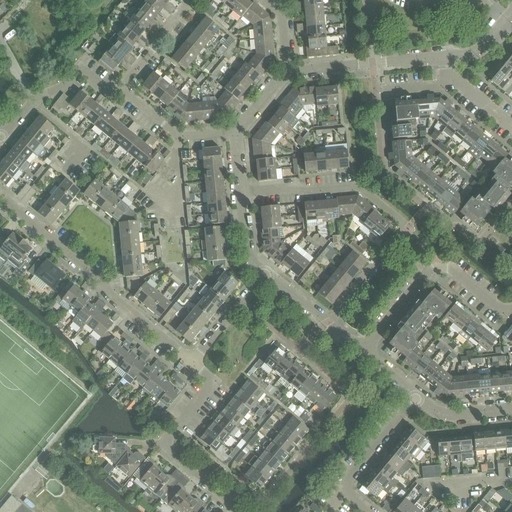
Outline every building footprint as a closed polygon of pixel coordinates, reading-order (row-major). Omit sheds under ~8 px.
[(159,0),(146,0),(145,2),(159,13),(163,8),(171,14),(173,11),(159,0)] [(169,0),(159,0),(173,11),(176,8),(168,2),(169,0)] [(227,0),(224,4),(232,11),(241,0),(227,0)] [(241,18),(242,16),(252,4),(246,0),(241,0),(232,11),(241,18)] [(145,2),(138,10),(159,28),(162,25),(154,18),(159,13),(145,2)] [(242,16),(253,25),(270,16),(253,2),(252,4),(242,16)] [(323,15),(322,5),(295,7),(295,11),(305,10),(306,17),(323,15)] [(210,17),(212,13),(206,8),(204,12),(210,17)] [(138,10),(131,19),(145,30),(149,25),(157,31),(159,28),(138,10)] [(17,12),(12,17),(16,21),(21,15),(17,12)] [(324,26),(323,15),(306,17),(306,24),(296,25),(297,29),(324,26)] [(253,25),(255,40),(272,38),(270,16),(253,25)] [(206,17),(199,25),(213,37),(220,28),(206,17)] [(131,19),(124,27),(146,45),(148,41),(141,35),(145,30),(131,19)] [(206,45),(213,37),(199,25),(192,34),(206,45)] [(326,37),(324,26),(297,29),(297,33),(307,32),(308,39),(326,37)] [(124,27),(117,35),(131,47),(131,46),(135,41),(143,48),(146,45),(124,27)] [(109,42),(112,45),(134,63),(136,60),(129,53),(133,48),(131,46),(131,47),(117,35),(116,34),(109,42)] [(199,53),(206,45),(192,34),(185,42),(199,53)] [(226,41),(223,45),(227,49),(231,45),(232,43),(234,41),(229,37),(226,41)] [(327,47),(326,37),(308,39),(309,49),(306,49),(307,58),(338,55),(337,46),(327,47)] [(255,40),(256,54),(274,60),(272,38),(255,40)] [(192,62),(199,53),(185,42),(178,50),(192,62)] [(91,52),(96,46),(93,43),(88,50),(91,52)] [(227,49),(230,51),(235,45),(232,43),(231,45),(227,49)] [(112,45),(105,53),(119,65),(124,60),(131,66),(134,63),(112,45)] [(185,70),(192,62),(178,50),(171,59),(185,70)] [(233,54),(230,51),(225,57),(228,60),(233,54)] [(112,73),(119,65),(105,53),(98,62),(112,73)] [(256,54),(247,65),(259,75),(260,77),(274,60),(256,54)] [(216,56),(211,62),(214,65),(219,59),(216,56)] [(168,67),(171,63),(165,58),(162,62),(168,67)] [(209,71),(214,65),(211,62),(206,68),(209,71)] [(222,62),(217,68),(220,71),(225,65),(222,62)] [(245,63),(238,72),(252,83),(259,75),(247,65),(245,63)] [(511,83),(511,69),(505,64),(498,72),(511,83)] [(173,70),(179,75),(182,72),(176,67),(173,70)] [(215,77),(220,71),(217,68),(212,74),(215,77)] [(142,86),(151,93),(162,79),(153,72),(142,86)] [(188,77),(182,72),(179,75),(185,80),(188,77)] [(238,72),(231,80),(245,92),(252,83),(238,72)] [(505,92),(511,83),(498,72),(491,81),(505,92)] [(197,80),(200,82),(205,76),(202,73),(197,80)] [(151,93),(159,100),(170,86),(162,79),(151,93)] [(224,89),(226,90),(238,100),(245,92),(231,80),(224,89)] [(159,100),(167,106),(167,107),(179,93),(170,86),(159,100)] [(315,86),(293,88),(305,111),(305,110),(312,110),(311,105),(316,104),(317,104),(315,89),(316,89),(315,86)] [(337,87),(326,88),(328,105),(339,104),(337,87)] [(279,105),(281,107),(293,117),(293,116),(295,115),(299,118),(305,111),(293,88),(279,105)] [(326,88),(316,89),(315,89),(317,104),(316,104),(317,106),(328,105),(326,88)] [(226,90),(217,101),(226,118),(240,101),(238,100),(226,90)] [(69,105),(78,112),(89,98),(80,91),(72,101),(69,105)] [(179,93),(167,107),(167,106),(166,108),(183,122),(188,104),(185,101),(188,98),(180,92),(179,93)] [(69,106),(69,105),(72,101),(63,94),(59,98),(69,106)] [(427,95),(427,100),(429,118),(434,118),(439,99),(434,99),(433,95),(427,95)] [(415,120),(418,119),(417,101),(411,102),(410,97),(401,98),(401,103),(395,103),(396,121),(391,121),(393,139),(417,137),(415,120)] [(59,98),(56,103),(62,108),(65,110),(69,106),(59,98)] [(78,112),(86,119),(99,102),(96,100),(94,102),(89,98),(78,112)] [(444,103),(439,99),(434,118),(437,121),(449,107),(452,103),(447,99),(444,103)] [(427,100),(417,101),(418,119),(429,118),(427,100)] [(217,101),(203,102),(204,120),(226,118),(217,101)] [(86,119),(94,125),(106,112),(100,107),(102,105),(99,102),(86,119)] [(203,102),(188,104),(183,122),(204,120),(203,102)] [(59,111),(62,108),(56,103),(53,106),(59,111)] [(274,115),(292,129),(292,130),(299,121),(295,118),(293,116),(293,117),(281,107),(274,115)] [(457,113),(449,107),(437,121),(446,128),(457,113)] [(94,125),(103,132),(114,118),(116,116),(113,114),(111,116),(106,112),(94,125)] [(466,120),(457,113),(446,128),(454,135),(466,120)] [(274,115),(268,123),(279,133),(281,135),(285,130),(288,133),(292,129),(274,115)] [(40,116),(33,125),(47,136),(54,127),(40,116)] [(103,132),(111,139),(122,125),(117,121),(119,119),(116,116),(114,118),(103,132)] [(474,127),(466,120),(454,135),(462,141),(474,127)] [(71,121),(68,124),(76,131),(79,128),(71,121)] [(266,122),(252,139),(270,144),(279,133),(268,123),(266,122)] [(50,139),(47,136),(33,125),(26,133),(40,144),(43,147),(50,139)] [(111,139),(119,146),(131,132),(133,130),(130,128),(128,130),(122,125),(111,139)] [(482,134),(474,127),(462,141),(471,148),(482,134)] [(119,146),(128,153),(139,139),(134,135),(136,133),(133,130),(131,132),(119,146)] [(307,132),(302,138),(306,141),(311,135),(307,132)] [(33,153),(40,144),(26,133),(19,141),(33,153)] [(482,134),(471,148),(468,152),(476,159),(479,155),(491,141),(482,134)] [(301,147),(306,141),(302,138),(297,144),(301,147)] [(128,153),(136,160),(147,146),(149,144),(146,141),(144,143),(139,139),(128,153)] [(272,159),(272,158),(270,144),(252,139),(254,161),(256,160),(272,159)] [(392,142),(393,153),(411,152),(410,140),(392,142)] [(26,161),(33,153),(19,141),(12,150),(26,161)] [(499,148),(491,141),(479,155),(487,162),(499,148)] [(136,160),(144,167),(156,153),(147,146),(136,160)] [(336,148),(336,151),(338,169),(349,168),(347,150),(342,151),(341,147),(336,148)] [(202,149),(203,160),(221,159),(220,148),(202,149)] [(496,169),(504,158),(504,159),(508,155),(499,148),(487,162),(495,169),(496,169)] [(430,157),(434,153),(429,149),(425,153),(430,157)] [(19,169),(26,161),(12,150),(6,158),(19,169)] [(336,151),(325,152),(327,170),(338,169),(336,151)] [(325,152),(314,153),(316,171),(327,170),(325,152)] [(411,156),(411,152),(393,153),(388,153),(389,160),(393,160),(394,165),(411,156)] [(155,171),(163,162),(164,160),(156,153),(144,167),(153,174),(155,171)] [(305,172),(316,171),(314,153),(303,154),(304,159),(300,160),(301,168),(305,167),(305,172)] [(436,157),(441,161),(445,157),(440,153),(436,157)] [(415,159),(411,156),(394,165),(398,169),(395,173),(401,177),(404,173),(403,173),(415,159)] [(450,161),(445,157),(441,161),(446,165),(450,161)] [(0,167),(12,178),(19,169),(6,158),(0,164),(0,167)] [(274,158),(272,158),(272,159),(256,160),(257,171),(275,169),(274,158)] [(471,198),(459,212),(477,227),(488,213),(492,209),(496,212),(511,194),(507,191),(510,186),(511,184),(511,164),(510,163),(504,159),(504,158),(496,169),(495,169),(492,173),(495,175),(474,201),(471,198)] [(222,169),(221,159),(203,160),(204,171),(222,169)] [(423,166),(415,159),(403,173),(404,173),(412,180),(423,166)] [(155,171),(160,174),(167,165),(163,162),(155,171)] [(160,174),(164,178),(172,169),(167,165),(160,174)] [(432,173),(423,166),(412,180),(420,187),(432,173)] [(0,181),(5,186),(12,178),(0,167),(0,181)] [(177,173),(172,169),(164,178),(169,182),(177,173)] [(223,180),(222,169),(204,171),(205,182),(223,180)] [(276,180),(275,169),(257,171),(258,182),(276,180)] [(440,180),(432,173),(420,187),(428,194),(440,180)] [(148,174),(142,182),(146,185),(152,178),(148,174)] [(437,201),(448,186),(450,184),(442,177),(440,180),(428,194),(437,201)] [(66,179),(59,188),(73,199),(80,191),(66,179)] [(84,194),(92,201),(104,187),(95,180),(84,194)] [(224,191),(223,180),(205,182),(206,192),(224,191)] [(437,201),(445,208),(457,193),(448,186),(437,201)] [(17,196),(22,200),(29,191),(24,187),(17,196)] [(92,201),(101,208),(112,194),(104,187),(92,201)] [(59,188),(52,196),(66,208),(73,199),(59,188)] [(27,204),(34,195),(29,191),(22,200),(27,204)] [(225,202),(224,191),(206,192),(207,203),(225,202)] [(465,200),(457,193),(445,208),(454,215),(465,200)] [(101,208),(109,215),(120,201),(112,194),(101,208)] [(52,196),(45,205),(59,216),(66,208),(52,196)] [(338,215),(352,214),(358,196),(336,198),(336,200),(338,215)] [(358,196),(352,214),(350,219),(360,227),(362,225),(363,223),(373,211),(375,210),(358,196)] [(339,218),(338,215),(336,200),(326,201),(327,219),(339,218)] [(129,208),(120,201),(109,215),(118,222),(129,208)] [(328,222),(327,219),(326,201),(315,202),(317,220),(323,219),(323,222),(328,222)] [(226,212),(225,202),(207,203),(208,214),(226,212)] [(306,221),(317,220),(315,202),(304,203),(306,221)] [(52,225),(59,216),(45,205),(38,213),(52,225)] [(261,207),(262,218),(280,217),(279,206),(261,207)] [(382,218),(373,211),(363,223),(362,225),(370,232),(382,218)] [(227,223),(226,212),(208,214),(209,225),(227,223)] [(262,218),(263,229),(278,228),(281,228),(280,217),(262,218)] [(390,225),(382,218),(370,232),(379,239),(390,225)] [(119,223),(120,234),(138,232),(137,221),(119,223)] [(204,229),(206,240),(223,238),(222,227),(204,229)] [(261,229),(263,251),(280,242),(278,228),(263,229),(261,229)] [(120,234),(121,245),(139,243),(138,232),(120,234)] [(0,258),(5,262),(7,260),(23,240),(18,236),(17,237),(13,234),(4,244),(0,240),(0,258)] [(305,239),(311,244),(314,241),(311,238),(308,236),(305,239)] [(321,236),(319,239),(325,245),(328,241),(321,236)] [(206,240),(207,250),(225,249),(223,238),(206,240)] [(316,242),(320,246),(322,248),(325,245),(319,239),(316,242)] [(28,245),(23,240),(7,260),(17,269),(13,273),(20,279),(30,266),(22,260),(31,249),(27,245),(28,245)] [(317,249),(320,246),(316,242),(314,241),(311,244),(317,249)] [(280,265),(281,263),(291,251),(280,242),(263,251),(280,265)] [(350,245),(356,250),(358,247),(352,242),(350,245)] [(121,245),(122,256),(140,254),(139,243),(121,245)] [(292,249),(291,251),(281,263),(289,270),(305,251),(297,244),(292,249)] [(364,252),(358,247),(356,250),(362,255),(364,252)] [(321,254),(324,256),(328,259),(333,253),(326,248),(321,254)] [(226,260),(225,249),(207,250),(208,262),(226,260)] [(314,258),(305,251),(289,270),(298,277),(314,258)] [(352,251),(345,259),(359,271),(366,262),(352,251)] [(122,256),(123,266),(141,265),(140,254),(122,256)] [(319,262),(324,256),(321,254),(316,260),(319,262)] [(345,259),(338,268),(352,279),(359,271),(345,259)] [(28,272),(34,277),(31,280),(42,290),(47,285),(53,290),(64,277),(53,268),(54,267),(47,260),(43,264),(38,260),(28,272)] [(312,264),(308,270),(311,273),(316,267),(312,264)] [(142,276),(141,265),(123,266),(125,278),(126,277),(127,288),(140,281),(139,276),(142,276)] [(338,268),(332,276),(345,288),(352,279),(338,268)] [(306,279),(311,273),(308,270),(303,276),(306,279)] [(224,272),(217,281),(231,292),(238,284),(224,272)] [(332,276),(325,285),(338,296),(345,288),(332,276)] [(144,285),(140,281),(127,288),(135,295),(134,297),(143,304),(154,290),(145,283),(144,285)] [(217,281),(210,289),(224,301),(231,292),(217,281)] [(331,305),(338,296),(325,285),(318,293),(331,305)] [(63,300),(71,306),(82,293),(74,286),(67,293),(63,290),(56,298),(60,302),(63,300)] [(210,289),(204,297),(218,309),(224,301),(210,289)] [(91,300),(85,295),(88,293),(84,290),(82,293),(71,306),(68,310),(69,313),(74,317),(76,317),(88,303),(91,300)] [(143,304),(151,311),(162,297),(154,290),(143,304)] [(402,354),(406,358),(415,347),(418,344),(415,341),(436,316),(439,318),(451,304),(433,290),(422,303),(418,300),(396,327),(400,330),(389,344),(394,348),(391,351),(399,357),(402,354)] [(171,304),(162,297),(151,311),(159,318),(171,304)] [(204,297),(197,306),(211,317),(218,309),(204,297)] [(444,317),(453,324),(465,309),(456,302),(444,317)] [(92,307),(88,303),(76,317),(72,322),(80,329),(85,324),(99,307),(95,304),(92,307)] [(197,306),(190,314),(204,326),(211,317),(197,306)] [(85,324),(93,331),(104,317),(99,313),(102,309),(99,307),(85,324)] [(172,308),(168,312),(173,316),(177,312),(172,308)] [(473,316),(465,309),(453,324),(461,330),(473,316)] [(167,324),(173,316),(168,312),(162,320),(167,324)] [(190,314),(182,324),(196,335),(204,326),(190,314)] [(466,341),(470,337),(481,323),(473,316),(461,330),(458,335),(466,341)] [(113,324),(104,317),(93,331),(101,338),(99,340),(104,344),(111,335),(106,332),(113,324)] [(470,337),(478,344),(490,330),(481,323),(470,337)] [(190,343),(196,335),(182,324),(176,331),(190,343)] [(511,344),(511,329),(510,328),(503,337),(511,344)] [(498,337),(490,330),(478,344),(487,351),(498,337)] [(130,351),(127,348),(133,340),(129,336),(126,340),(122,344),(109,360),(106,363),(115,370),(118,367),(130,351)] [(101,353),(109,360),(122,344),(113,337),(101,353)] [(448,350),(443,346),(440,351),(445,354),(448,350)] [(423,354),(415,347),(406,358),(403,361),(411,368),(423,354)] [(272,370),(273,370),(286,355),(277,348),(264,363),(272,370)] [(139,358),(130,351),(118,367),(126,373),(139,358)] [(431,361),(423,354),(411,368),(420,375),(431,361)] [(294,362),(286,355),(273,370),(281,377),(294,362)] [(147,365),(139,358),(126,373),(134,380),(147,365)] [(440,368),(431,361),(420,375),(428,382),(440,368)] [(294,362),(281,377),(278,381),(286,388),(289,384),(302,369),(294,362)] [(264,363),(260,368),(268,375),(272,370),(264,363)] [(155,372),(147,365),(134,380),(143,387),(155,372)] [(448,375),(440,368),(428,382),(436,389),(448,375)] [(311,376),(302,369),(289,384),(298,391),(311,376)] [(155,372),(143,387),(141,389),(148,395),(150,393),(151,394),(164,379),(155,372)] [(501,391),(511,390),(510,372),(499,373),(501,391)] [(490,392),(501,391),(499,373),(488,374),(490,392)] [(249,377),(260,386),(263,383),(252,374),(249,377)] [(479,393),(490,392),(488,374),(478,375),(479,393)] [(441,393),(446,397),(452,378),(448,375),(436,389),(433,392),(438,397),(441,393)] [(469,395),(479,393),(478,375),(467,376),(469,395)] [(319,382),(311,376),(298,391),(306,398),(319,382)] [(467,376),(456,377),(458,396),(469,395),(467,376)] [(456,377),(452,378),(446,397),(452,396),(452,401),(459,400),(458,396),(456,377)] [(164,379),(151,394),(149,397),(150,400),(153,403),(156,404),(157,404),(159,401),(172,385),(164,379)] [(248,380),(241,389),(257,402),(264,393),(248,380)] [(327,389),(319,382),(306,398),(314,405),(327,389)] [(267,386),(265,389),(268,393),(273,387),(269,384),(268,387),(267,386)] [(181,393),(172,385),(159,401),(168,408),(181,393)] [(273,387),(268,393),(272,396),(277,390),(273,387)] [(250,410),(257,402),(241,389),(234,397),(250,410)] [(336,396),(327,389),(314,405),(323,412),(336,396)] [(272,396),(277,400),(280,396),(281,394),(277,390),(272,396)] [(243,418),(250,410),(234,397),(227,405),(243,418)] [(126,407),(126,408),(129,410),(135,403),(132,400),(129,403),(127,406),(126,407)] [(292,404),(288,408),(294,413),(297,409),(292,404)] [(236,427),(243,418),(227,405),(221,414),(236,427)] [(294,413),(302,420),(306,415),(308,413),(300,406),(297,409),(294,413)] [(229,435),(236,427),(221,414),(214,422),(229,435)] [(293,417),(286,425),(301,438),(309,430),(293,417)] [(222,443),(229,435),(214,422),(207,430),(222,443)] [(286,425),(279,434),(295,447),(301,438),(286,425)] [(405,430),(402,434),(418,447),(425,439),(411,427),(407,432),(405,430)] [(499,431),(494,432),(495,449),(505,448),(504,428),(499,428),(499,431)] [(488,429),(483,430),(485,450),(495,449),(494,432),(488,432),(488,429)] [(215,452),(222,443),(207,430),(200,439),(215,452)] [(475,451),(485,450),(483,430),(479,430),(479,433),(473,434),(475,451)] [(276,431),(269,440),(288,455),(295,447),(279,434),(276,431)] [(401,440),(397,444),(411,456),(418,447),(402,434),(398,438),(401,440)] [(470,436),(459,437),(461,462),(465,462),(464,454),(472,454),(470,436)] [(459,437),(448,438),(450,456),(457,455),(458,462),(461,462),(459,437)] [(106,457),(116,466),(117,466),(130,451),(131,450),(125,445),(124,446),(115,446),(115,438),(100,438),(94,438),(94,446),(99,446),(99,453),(106,453),(106,457)] [(439,457),(450,456),(448,438),(437,439),(439,457)] [(262,448),(265,451),(281,463),(288,455),(269,440),(268,441),(267,441),(266,441),(265,442),(264,443),(263,443),(263,444),(263,445),(262,446),(262,447),(263,448),(262,448)] [(397,444),(390,453),(409,469),(412,466),(406,461),(411,456),(397,444)] [(137,457),(130,451),(117,466),(116,466),(129,477),(145,458),(140,453),(137,457)] [(265,451),(258,459),(274,472),(281,463),(265,451)] [(390,453),(383,461),(397,472),(402,476),(407,471),(409,469),(390,453)] [(274,472),(258,459),(255,456),(248,464),(252,467),(267,480),(274,472)] [(135,478),(148,488),(161,473),(154,467),(156,464),(151,459),(135,478)] [(393,478),(397,472),(383,461),(377,469),(396,485),(398,482),(393,478)] [(260,489),(267,480),(252,467),(244,476),(260,489)] [(370,478),(383,489),(388,493),(392,487),(393,488),(396,485),(377,469),(370,478)] [(168,479),(161,473),(148,488),(143,493),(148,497),(152,492),(161,499),(176,481),(171,476),(168,479)] [(376,498),(383,489),(370,478),(362,486),(376,498)] [(163,501),(176,511),(189,496),(182,490),(184,487),(179,483),(163,501)] [(488,502),(496,492),(491,488),(483,498),(488,502)] [(12,496),(0,509),(0,511),(30,511),(22,504),(21,504),(12,496)] [(196,502),(189,496),(176,511),(175,511),(197,511),(204,504),(199,500),(196,502)] [(389,511),(391,510),(398,502),(394,498),(387,506),(385,505),(382,509),(385,511),(389,511)] [(26,499),(23,502),(32,510),(35,506),(26,499)] [(393,511),(408,511),(413,506),(405,499),(393,511)] [(481,500),(478,504),(483,508),(487,504),(481,500)] [(408,511),(422,511),(424,510),(416,503),(413,506),(408,511)] [(511,511),(511,505),(510,503),(503,511),(504,511),(511,511)]
